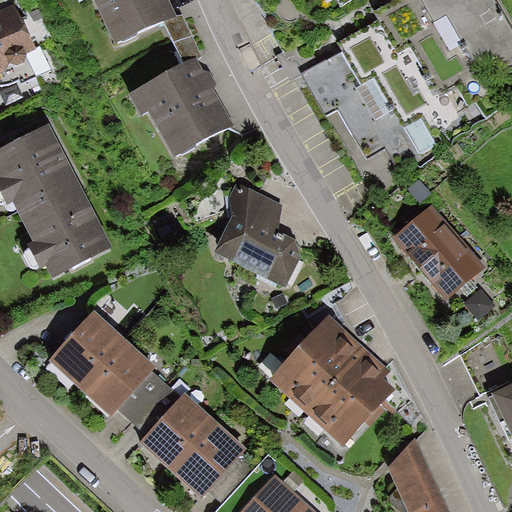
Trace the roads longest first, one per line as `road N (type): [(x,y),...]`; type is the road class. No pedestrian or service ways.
road 1 (residential): [(487,511),(394,321),(294,156),(215,0)]
road 2 (residential): [(0,372),(144,511)]
